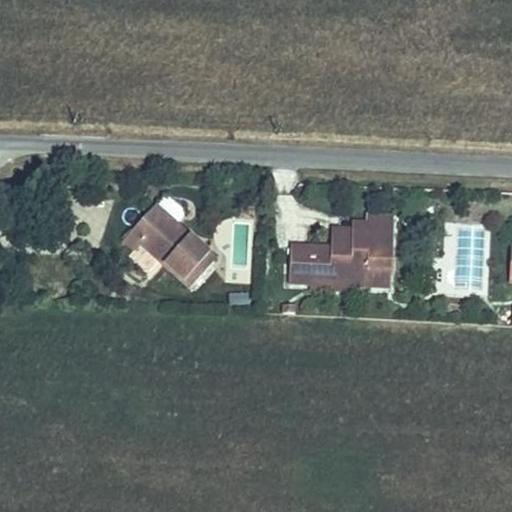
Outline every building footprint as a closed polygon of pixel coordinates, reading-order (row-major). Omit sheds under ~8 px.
[(75,223),(97,221),(95,203),(73,205),(75,223)] [(204,266),(147,211),(117,241),(121,245),(116,251),(132,267),(145,255),(180,290),(204,266)] [(359,233),(384,234),(384,219),(359,219),(359,233)] [(455,283),(484,283),(484,227),(455,227),(455,283)] [(328,254),(321,253),(280,252),(279,286),(304,287),(304,277),(339,278),(339,289),(382,291),(384,234),(359,233),(341,232),(341,248),(328,254)] [(322,232),(321,253),(328,254),(341,248),(341,232),(322,232)]
